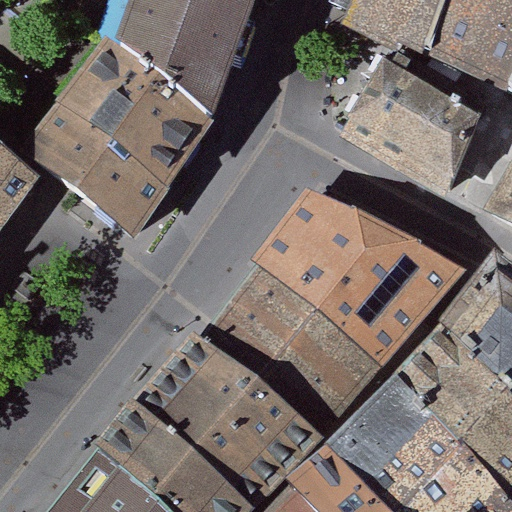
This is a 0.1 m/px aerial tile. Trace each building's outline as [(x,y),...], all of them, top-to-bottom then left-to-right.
[(169,0),(145,60),(214,113),(275,0),(169,0)] [(345,0),(336,18),(385,36),(438,55),(464,0),(345,0)] [(511,0),(464,0),(438,55),(511,87),(511,0)] [(43,149),(135,233),(214,113),(145,60),(121,44),(43,149)] [(376,52),(319,133),(348,151),(444,209),(465,219),(502,138),(391,76),(396,63),(376,52)] [(0,221),(30,172),(0,151),(0,221)] [(511,215),(500,237),(511,242),(511,215)] [(305,219),(254,286),(376,359),(431,276),(305,219)] [(254,286),(207,346),(330,422),(376,359),(254,286)] [(511,311),(483,293),(438,350),(511,398),(511,311)] [(207,346),(116,466),(181,511),(257,511),(330,422),(207,346)] [(511,398),(438,350),(413,381),(511,454),(511,398)] [(511,511),(511,454),(413,381),(365,442),(449,511),(511,511)] [(449,511),(365,442),(338,477),(378,511),(449,511)] [(181,511),(116,466),(76,511),(181,511)] [(378,511),(338,477),(311,511),(312,511),(378,511)]
